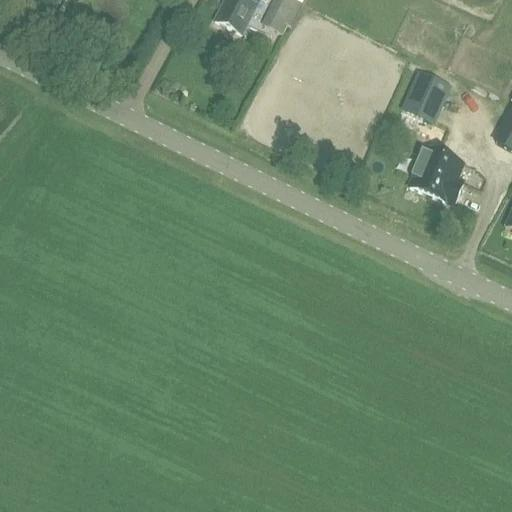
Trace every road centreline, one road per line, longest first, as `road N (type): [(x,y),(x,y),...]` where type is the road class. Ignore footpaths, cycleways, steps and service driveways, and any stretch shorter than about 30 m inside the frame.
road 1 (tertiary): [(511,300),(126,122)]
road 2 (unclassified): [(126,122),(194,0)]
road 3 (tertiary): [(126,122),(0,62)]
